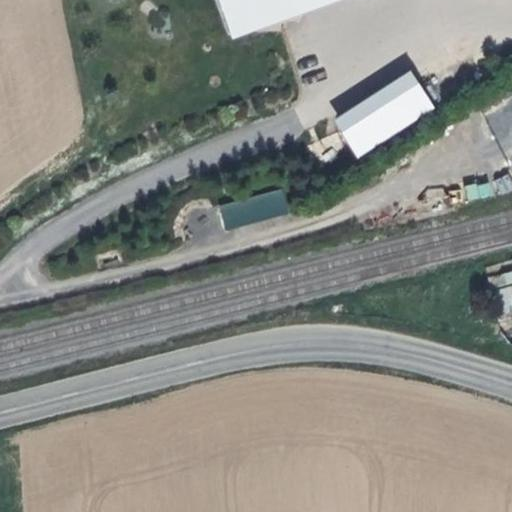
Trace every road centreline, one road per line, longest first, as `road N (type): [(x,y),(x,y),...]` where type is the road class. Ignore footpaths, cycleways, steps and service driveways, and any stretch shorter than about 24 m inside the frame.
road 1 (unclassified): [(511,384),(391,349),(318,341),(261,347),(0,412)]
road 2 (unclassified): [(348,211),(511,127)]
